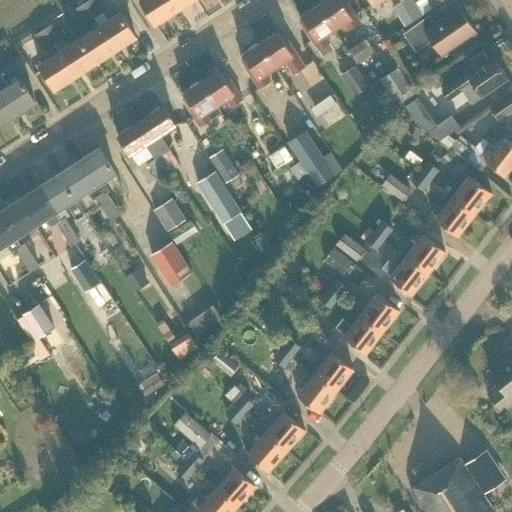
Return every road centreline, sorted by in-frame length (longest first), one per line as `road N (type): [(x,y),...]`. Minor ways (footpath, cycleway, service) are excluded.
road 1 (residential): [(302,511),(511,256)]
road 2 (residential): [(0,171),(265,0)]
